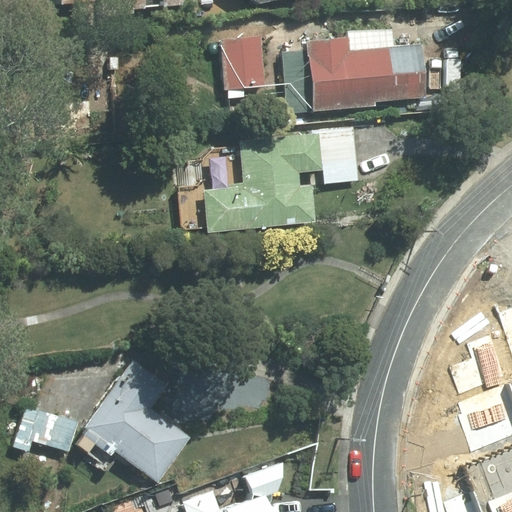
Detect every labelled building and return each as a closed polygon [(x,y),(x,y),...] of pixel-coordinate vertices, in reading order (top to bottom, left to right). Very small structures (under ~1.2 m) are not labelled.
[(174,9),(172,0),(43,0),(45,11),(72,8),(75,30),(122,24),(121,16),(174,9)] [(259,88),(252,39),(211,45),(217,94),(221,94),(222,101),(237,99),(236,91),(259,88)] [(339,42),(296,45),(297,53),(277,55),(280,87),(300,86),(303,115),(367,110),(366,105),(418,101),(416,67),(413,67),(412,52),(384,53),(384,44),(340,46),(339,42)] [(353,182),(347,127),(304,132),(304,138),(228,146),(233,190),(192,195),(196,238),(238,233),(307,225),(303,189),(290,190),(289,177),(316,174),(317,186),(353,182)] [(142,412),(158,390),(121,364),(71,434),(74,436),(71,440),(73,441),(67,449),(78,457),(84,449),(100,460),(103,456),(148,487),(182,440),(142,412)] [(511,380),(497,392),(511,411),(511,380)] [(63,454),(72,423),(17,408),(5,450),(21,454),(24,443),(63,454)] [(174,511),(256,511),(253,502),(270,496),(273,466),(235,480),(241,502),(213,511),(210,511),(204,495),(172,506),(174,511)]
